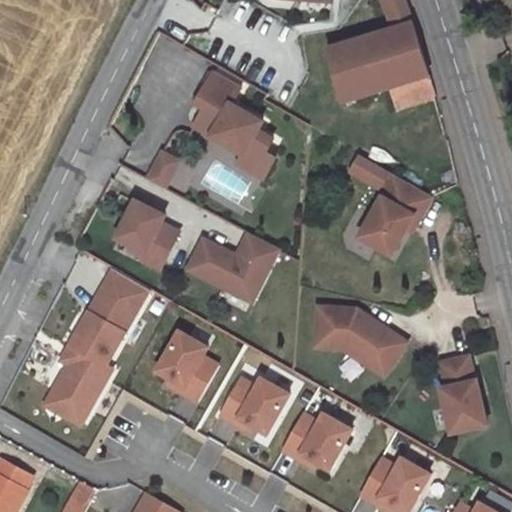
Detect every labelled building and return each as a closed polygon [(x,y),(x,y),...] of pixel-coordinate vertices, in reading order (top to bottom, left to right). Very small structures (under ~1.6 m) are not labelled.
[(386,0),(397,28),(415,22),(407,0),(386,0)] [(397,28),(330,48),(346,102),(393,88),(431,76),(415,22),(397,28)] [(265,122),(234,104),(244,86),(217,71),(198,103),(207,108),(197,125),(247,155),(262,163),(268,152),(275,140),(260,131),(265,122)] [(431,76),(393,88),(399,109),(438,97),(431,76)] [(166,187),(181,160),(164,151),(150,178),(166,187)] [(265,179),(277,158),(268,152),(262,163),(247,155),(241,164),(265,179)] [(432,196),(396,174),(360,235),(392,254),(415,215),(420,217),(432,196)] [(137,199),(119,236),(147,251),(143,258),(162,268),(179,234),(161,225),(167,214),(137,199)] [(253,301),(279,250),(253,236),(242,257),(205,238),(190,268),(253,301)] [(62,371),(39,412),(78,434),(111,374),(105,371),(147,296),(103,271),(48,364),(62,371)] [(319,306),(317,346),(345,348),(385,375),(408,342),(358,308),(319,306)] [(211,347),(183,332),(161,370),(188,386),(206,356),(211,347)] [(222,366),(206,356),(188,386),(185,392),(201,402),(222,366)] [(469,356),(440,363),(446,387),(441,388),(451,433),(487,426),(477,380),(474,381),(469,356)] [(244,416),(260,386),(243,377),(223,413),(240,423),(244,416)] [(271,431),(293,393),(265,377),(260,386),(244,416),(271,431)] [(305,455),(321,424),(304,415),(284,452),(301,461),(305,455)] [(332,470),(354,431),(326,416),(321,424),(305,455),(332,470)] [(0,511),(18,511),(29,493),(27,492),(35,478),(4,461),(0,468),(0,511)] [(382,500),(399,470),(382,461),(362,497),(379,507),(382,500)] [(404,511),(411,511),(431,477),(404,461),(399,470),(382,500),(404,511)] [(80,484),(71,502),(84,509),(94,492),(80,484)] [(185,511),(144,491),(132,511),(185,511)]
